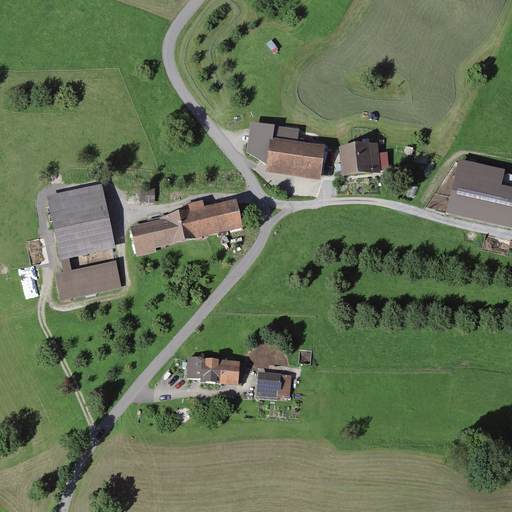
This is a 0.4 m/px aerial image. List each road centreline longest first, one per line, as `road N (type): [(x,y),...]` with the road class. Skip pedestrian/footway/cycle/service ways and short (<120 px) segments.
road 1 (residential): [(199,0),(174,28),(167,53),(175,78),(269,211),(263,239),(98,435),(62,511)]
road 2 (track): [(42,291),(51,274),(41,203),(49,191),(109,184),(120,217),(258,191)]
road 3 (track): [(269,211),(358,200),(511,234)]
road 4 (track): [(41,301),(57,306),(127,291),(120,217)]
